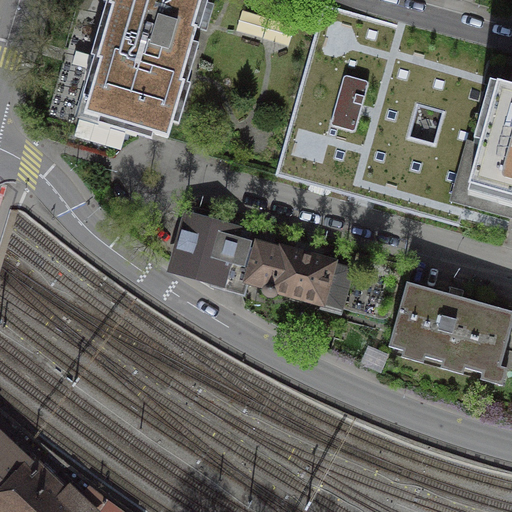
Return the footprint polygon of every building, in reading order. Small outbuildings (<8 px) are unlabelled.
[(200,0),(112,0),(111,5),(114,6),(109,22),(99,59),(102,60),(86,113),(168,137),(184,82),(181,81),(195,28),(193,28),(200,0)] [(345,75),(331,124),(289,113),(273,173),(314,185),(356,196),(398,208),(440,219),(457,158),(356,131),(370,82),(345,75)] [(511,91),(498,88),(482,146),(469,143),(464,160),(452,200),(509,216),(511,216),(511,91)] [(244,296),(247,283),(246,283),(255,249),(251,248),(252,241),(244,239),(236,237),(238,229),(187,215),(172,268),(171,271),(179,273),(212,282),(211,287),(244,296)] [(246,283),(247,283),(264,288),(264,290),(265,293),(266,295),(269,296),(271,296),(274,295),(276,293),(277,291),(342,310),(353,270),(333,264),(333,263),(321,260),(323,251),(310,247),(297,243),(295,252),(282,249),(257,243),(255,249),(246,283)] [(408,286),(391,348),(406,352),(404,359),(425,365),(427,359),(444,363),(442,370),(466,377),(467,370),(485,375),(483,382),(505,388),(510,372),(502,370),(511,334),(511,315),(462,301),(408,286)] [(0,511),(92,511),(94,510),(104,497),(89,486),(84,491),(76,483),(71,488),(55,473),(56,473),(45,463),(38,470),(0,434),(0,511)]
